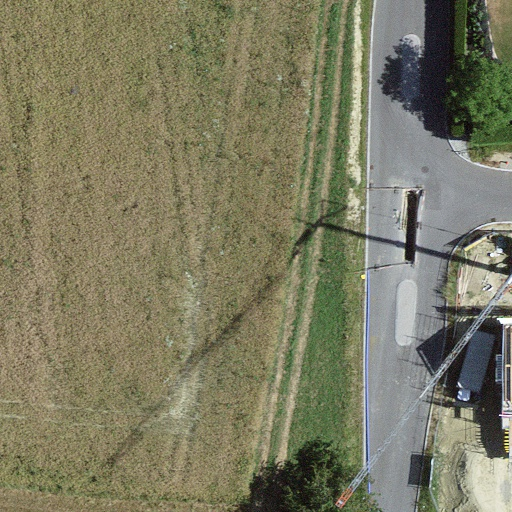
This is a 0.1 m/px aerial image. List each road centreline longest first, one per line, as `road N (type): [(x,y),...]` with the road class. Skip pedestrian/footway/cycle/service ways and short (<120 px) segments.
road 1 (unclassified): [(397,511),(415,195)]
road 2 (unclassified): [(415,195),(412,0)]
